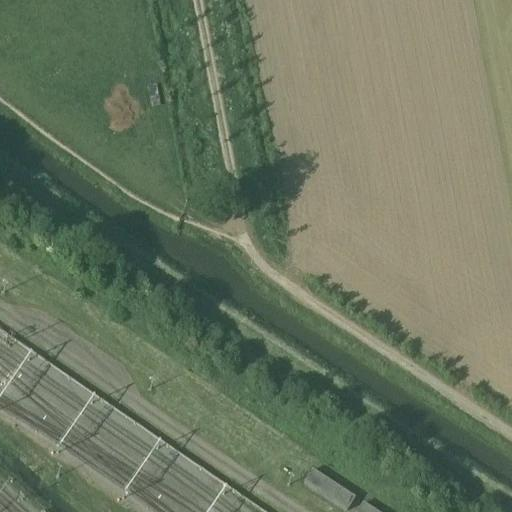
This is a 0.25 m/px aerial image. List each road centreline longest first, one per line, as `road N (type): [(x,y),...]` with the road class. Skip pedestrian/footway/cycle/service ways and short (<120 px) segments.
road 1 (track): [(243,241),(267,272),(511,434)]
road 2 (track): [(196,0),(243,241)]
